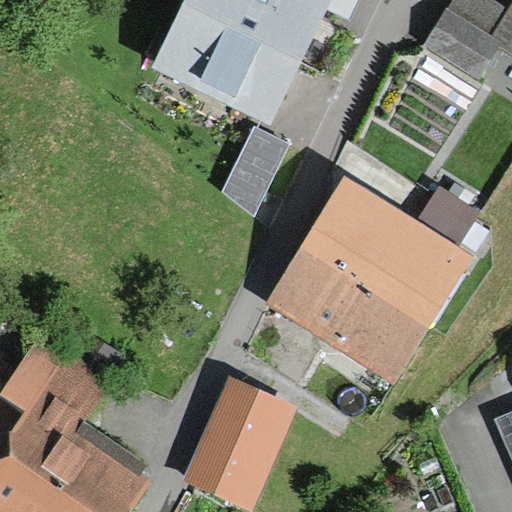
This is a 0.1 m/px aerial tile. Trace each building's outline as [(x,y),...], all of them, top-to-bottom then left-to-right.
[(323,0),(183,0),(181,6),(300,63),(329,3),(323,0)] [(511,55),(511,1),(508,10),(490,0),(451,0),(442,16),(499,48),(511,55)] [(300,63),(181,6),(152,66),(270,124),(300,63)] [(499,48),(442,16),(423,49),(480,82),(499,48)] [(271,205),(290,129),(251,119),(232,195),(271,205)] [(344,182),(302,251),(431,331),(473,263),(455,251),(414,226),(344,182)] [(478,214),(437,188),(414,226),(455,251),(478,214)] [(431,331),(302,251),(264,309),(393,390),(431,331)] [(94,409),(139,342),(64,293),(27,351),(2,334),(0,336),(0,511),(132,511),(162,467),(151,460),(157,451),(94,409)] [(252,511),(296,410),(227,380),(181,486),(242,511),(252,511)] [(511,414),(494,422),(511,463),(511,414)]
